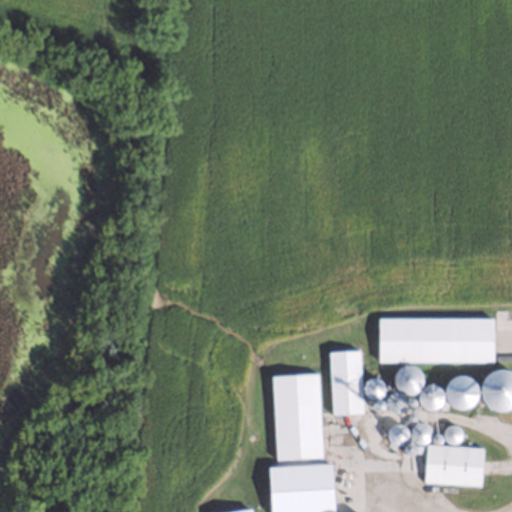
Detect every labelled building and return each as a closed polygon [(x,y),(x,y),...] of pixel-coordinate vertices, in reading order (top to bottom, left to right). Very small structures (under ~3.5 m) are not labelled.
[(375,317),(488,317),(488,360),(376,360),(375,317)] [(358,410),(328,411),(326,351),(355,350),(358,410)] [(405,367),(412,369),(417,374),(419,379),(419,384),(415,390),(409,395),(404,395),(399,394),(395,392),(392,388),(390,381),(392,373),(396,370),(400,367),(405,367)] [(499,373),(503,373),(510,376),(511,377),(511,410),(509,412),(505,414),(498,415),(491,414),(485,410),(480,404),(478,397),(478,393),(479,386),(481,383),(485,377),(492,374),(499,373)] [(267,375),(314,374),(317,456),(271,458),(267,375)] [(459,378),(468,380),(474,387),(476,395),(475,401),(472,406),(464,411),(458,412),(452,411),(447,408),(444,403),(441,395),(444,386),(448,382),(453,379),(459,378)] [(370,380),(375,381),(378,385),(380,391),(379,394),(377,397),(374,400),(371,401),(365,400),(362,398),(360,395),(359,390),(360,385),(363,382),(366,380),(370,380)] [(427,387),(434,388),(438,393),(440,400),(439,404),(437,408),(431,411),(427,412),(423,411),(419,409),(416,405),(415,399),(416,393),(419,389),(423,387),(427,387)] [(392,394),(397,395),(401,399),(402,403),(402,406),(400,411),(395,414),(392,415),(388,414),(385,412),(383,409),(382,404),(382,401),(384,397),(389,394),(392,394)] [(417,423),(423,425),(427,429),(428,434),(427,438),(425,441),(420,444),(417,445),(413,444),(410,442),(407,439),(406,434),(408,428),(410,426),(414,424),(417,423)] [(394,425),(399,427),(403,431),(404,436),(404,440),(402,443),(397,446),(394,446),(390,445),(386,442),(384,439),(384,435),(384,432),(386,429),(391,426),(394,425)] [(449,426),(454,427),(457,431),(459,436),(458,439),(456,442),(452,445),(449,445),(445,444),(443,443),(440,440),(439,435),(441,430),(443,428),(446,426),(449,426)] [(476,485),(420,481),(422,444),(479,448),(476,485)] [(406,445),(410,446),(412,448),(413,451),(411,456),(407,458),(404,457),(400,454),(400,451),(401,447),(404,445),(406,445)] [(268,511),(265,464),(328,461),(331,508),(303,510),(303,511),(268,511)]
